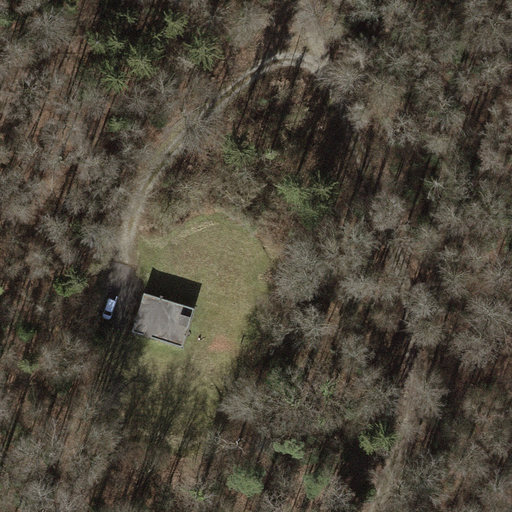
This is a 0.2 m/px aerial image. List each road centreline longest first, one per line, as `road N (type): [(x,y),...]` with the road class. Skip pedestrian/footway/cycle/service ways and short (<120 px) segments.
road 1 (track): [(372,511),(398,458),(409,383),(396,286),(300,0)]
road 2 (track): [(361,182),(318,138),(253,122),(213,128),(168,155),(145,188),(112,324)]
road 3 (track): [(511,148),(313,0)]
